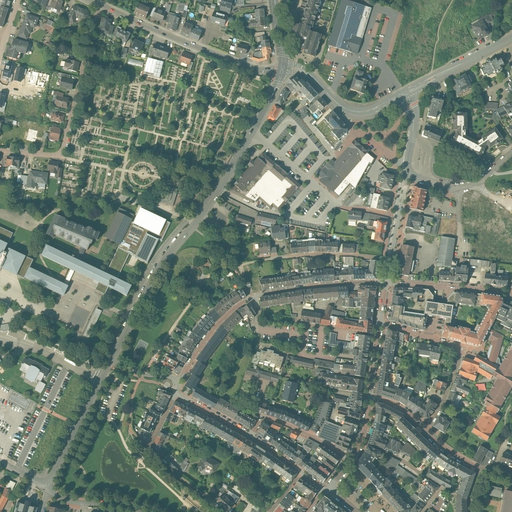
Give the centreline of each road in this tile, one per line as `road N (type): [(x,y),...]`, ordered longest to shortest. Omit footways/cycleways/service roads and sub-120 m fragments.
road 1 (residential): [(112,357),(159,263),(216,194),(283,69)]
road 2 (residential): [(386,280),(249,297),(204,339),(175,382)]
road 3 (residential): [(0,150),(59,156),(99,5)]
road 4 (residential): [(193,297),(232,267),(262,260),(327,253),(390,259)]
road 5 (residential): [(99,5),(238,63),(283,69)]
road 6 (residential): [(425,430),(461,349),(379,320)]
road 7 (residential): [(221,511),(149,451),(176,393)]
road 8 (residential): [(45,481),(112,357)]
road 9 (residential): [(283,69),(301,70),(355,112),(402,95)]
road 10 (residential): [(306,179),(360,131),(407,165)]
road 11 (residential): [(386,280),(511,291)]
road 12 (residential): [(402,95),(511,36)]
road 13 (residential): [(511,152),(458,186),(429,182),(407,165)]
